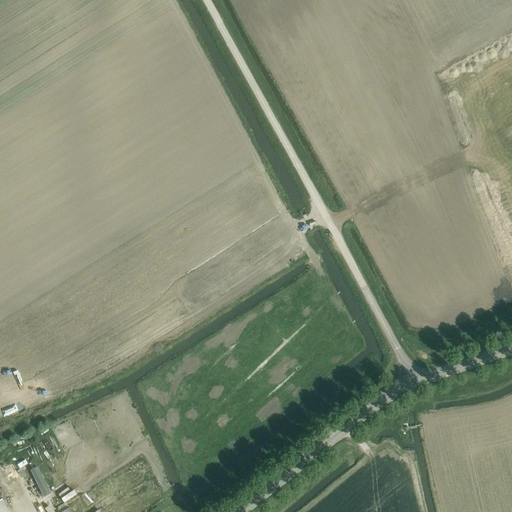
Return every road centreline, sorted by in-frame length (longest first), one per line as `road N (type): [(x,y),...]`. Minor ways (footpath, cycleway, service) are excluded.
road 1 (unclassified): [(416,380),(205,0)]
road 2 (tertiary): [(242,511),(416,380)]
